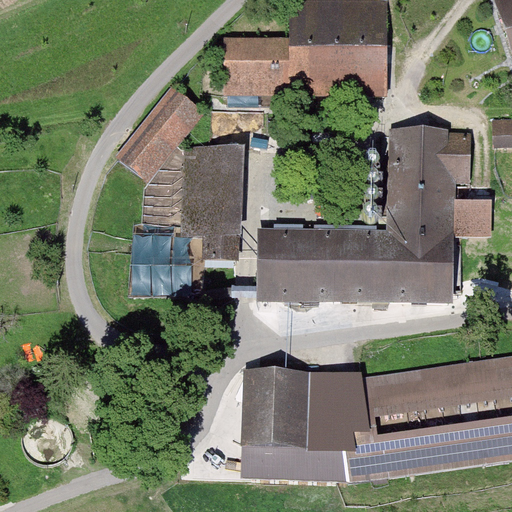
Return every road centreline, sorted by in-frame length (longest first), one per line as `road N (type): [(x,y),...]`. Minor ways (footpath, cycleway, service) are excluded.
road 1 (unclassified): [(239,0),(179,59),(107,152),(85,202),(76,253),(96,326),(155,360),(213,362),(511,322)]
road 2 (track): [(213,362),(192,433),(132,471),(15,511)]
